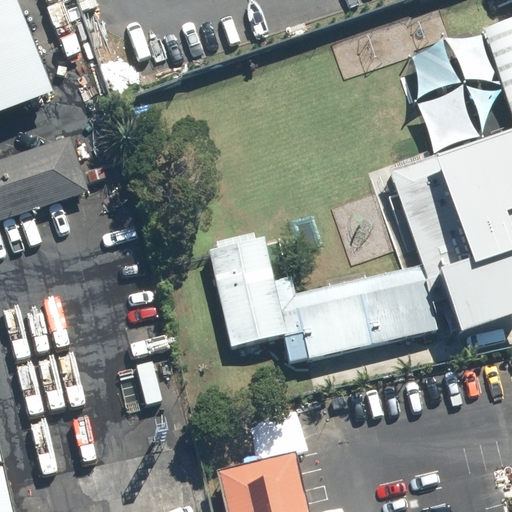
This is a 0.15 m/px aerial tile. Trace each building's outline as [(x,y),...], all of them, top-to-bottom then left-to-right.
[(0,0),(0,120),(51,101),(12,0),(0,0)] [(437,333),(433,313),(452,305),(463,336),(511,318),(511,82),(496,88),(511,135),(511,136),(386,174),(422,273),(272,301),(260,244),(211,254),(232,354),(298,340),(303,361),(437,333)] [(69,140),(0,163),(0,225),(88,196),(69,140)] [(304,511),(293,462),(215,480),(222,511),(304,511)] [(8,511),(0,471),(0,511),(8,511)]
